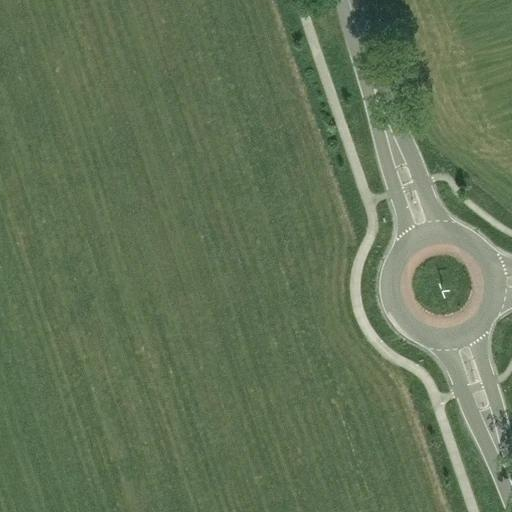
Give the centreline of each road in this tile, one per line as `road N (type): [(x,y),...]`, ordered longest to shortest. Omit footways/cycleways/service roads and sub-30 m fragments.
road 1 (tertiary): [(423,232),(343,0)]
road 2 (tertiary): [(423,232),(396,253),(389,301),(409,328),(458,334)]
road 3 (tertiary): [(511,490),(458,334)]
